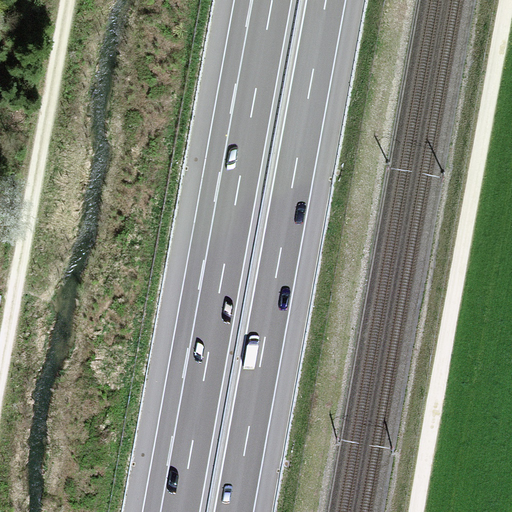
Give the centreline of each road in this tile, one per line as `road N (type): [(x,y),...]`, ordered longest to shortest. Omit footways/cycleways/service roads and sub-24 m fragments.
road 1 (motorway): [(233,511),(325,0)]
road 2 (track): [(416,511),(507,0)]
road 3 (motorway): [(271,0),(180,511)]
road 4 (track): [(0,382),(67,0)]
